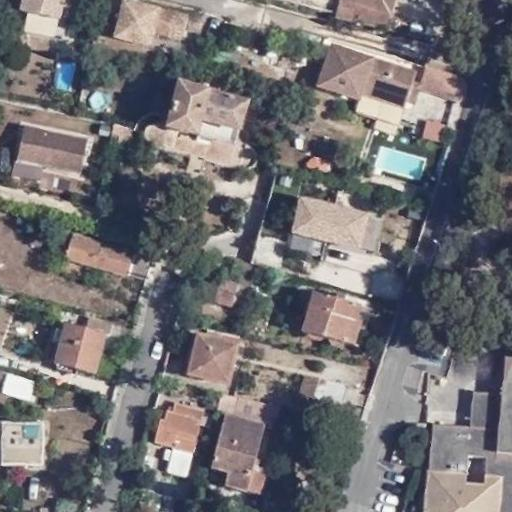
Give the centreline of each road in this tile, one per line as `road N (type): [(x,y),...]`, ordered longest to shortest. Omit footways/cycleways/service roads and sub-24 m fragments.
road 1 (residential): [(355,511),(499,0)]
road 2 (residential): [(107,511),(168,271)]
